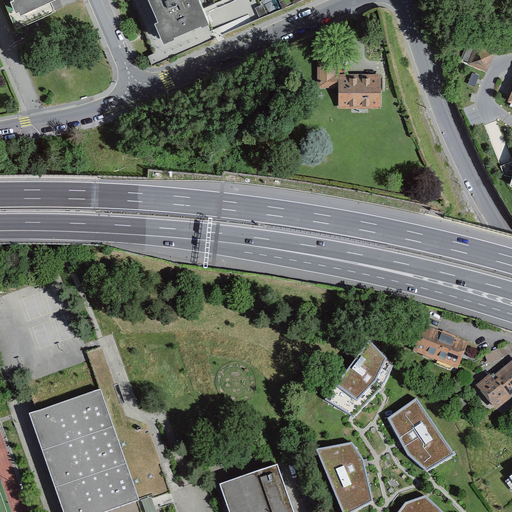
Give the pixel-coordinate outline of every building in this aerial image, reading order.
[(10,0),(15,10),(18,9),(20,13),(51,0),(10,0)] [(213,22),(209,13),(208,14),(206,10),(201,0),(160,0),(152,4),(160,20),(157,21),(166,43),(178,37),(177,36),(204,24),(205,26),(213,22)] [(201,0),(206,10),(228,0),(201,0)] [(467,44),(461,59),(468,62),(467,64),(486,72),(495,53),(475,45),(474,47),(467,44)] [(337,59),(318,59),(318,87),(339,87),(339,108),(382,109),(382,73),(337,73),(337,59)] [(474,87),(479,76),(473,73),(468,84),(474,87)] [(468,344),(425,328),(416,352),(459,368),(468,344)] [(367,341),(324,398),(352,413),(354,414),(379,390),(383,386),(391,364),(367,341)] [(511,345),(486,355),(490,364),(511,355),(511,345)] [(92,358),(103,354),(102,348),(90,352),(92,358)] [(493,377),(480,387),(498,410),(511,398),(511,365),(494,379),(493,377)] [(112,511),(138,503),(99,391),(30,414),(62,511),(112,511)] [(400,442),(406,455),(427,470),(453,454),(417,398),(388,418),(400,442)] [(320,448),(344,511),(349,511),(370,499),(372,498),(365,465),(363,457),(351,441),(320,448)] [(266,471),(221,486),(230,511),(292,511),(277,467),(266,471)] [(443,511),(444,511),(427,498),(425,496),(404,503),(397,511),(443,511)]
